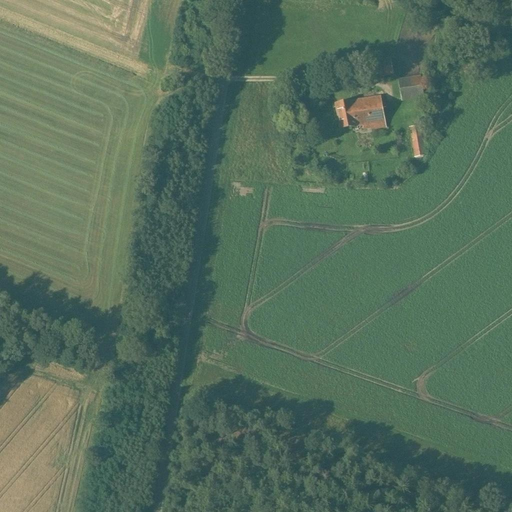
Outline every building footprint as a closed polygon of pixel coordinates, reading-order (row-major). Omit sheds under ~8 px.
[(391,58),(374,62),(377,77),(393,74),(391,58)] [(420,77),(399,81),(402,101),(423,97),(420,77)] [(381,97),(352,101),(356,126),(371,124),(371,129),(386,127),(381,97)] [(352,101),(336,104),(340,128),(356,126),(352,101)] [(420,126),(410,128),(415,157),(425,155),(420,126)]
